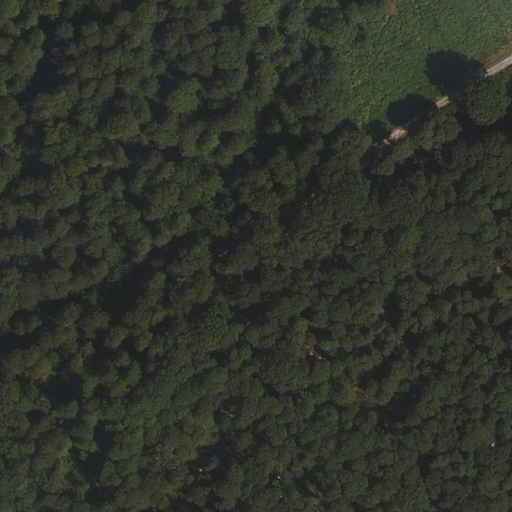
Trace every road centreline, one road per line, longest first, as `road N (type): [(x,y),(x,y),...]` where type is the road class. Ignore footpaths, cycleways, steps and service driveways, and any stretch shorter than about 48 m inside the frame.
road 1 (track): [(511,68),(0,410)]
road 2 (track): [(511,205),(411,511)]
